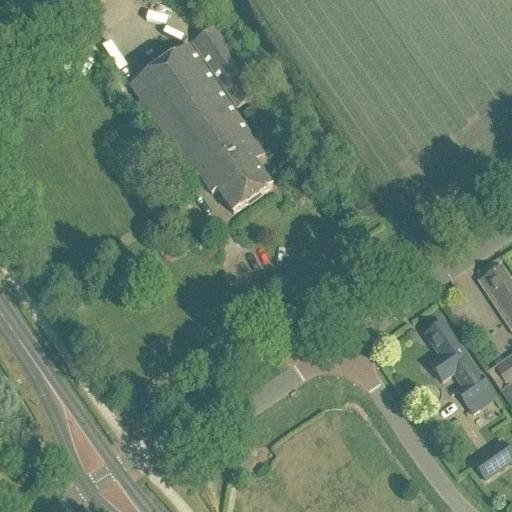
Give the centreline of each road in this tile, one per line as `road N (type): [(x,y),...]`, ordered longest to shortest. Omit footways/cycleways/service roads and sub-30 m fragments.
road 1 (unclassified): [(137,453),(225,420),(345,345)]
road 2 (residential): [(461,511),(345,345)]
road 3 (unclassified): [(345,345),(511,230)]
road 4 (primary): [(21,344),(86,492)]
road 5 (primary): [(114,469),(21,344)]
